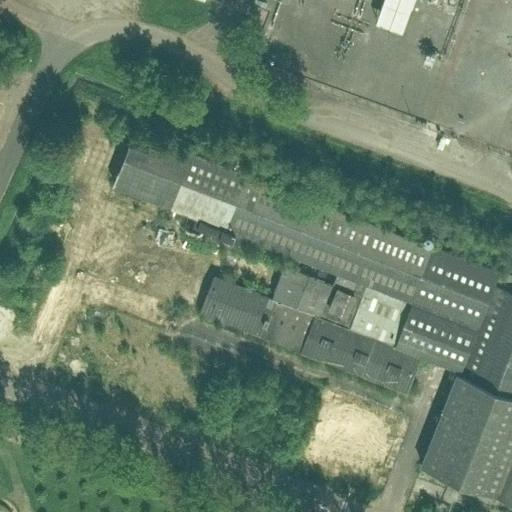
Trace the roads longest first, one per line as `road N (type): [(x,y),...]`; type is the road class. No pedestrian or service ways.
road 1 (unknown): [(26,394),(69,292),(100,282),(419,405),(423,416),(389,511)]
road 2 (tertiary): [(0,384),(330,511)]
